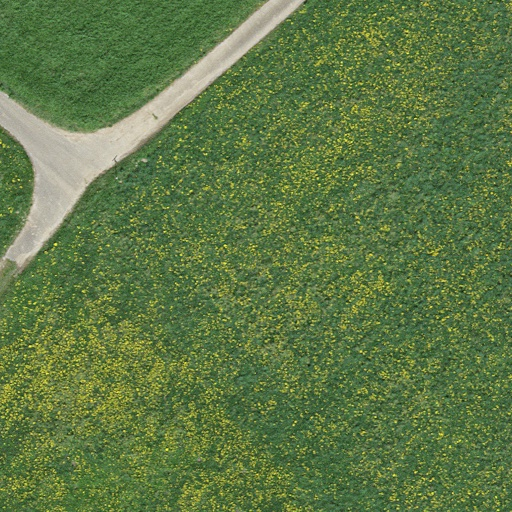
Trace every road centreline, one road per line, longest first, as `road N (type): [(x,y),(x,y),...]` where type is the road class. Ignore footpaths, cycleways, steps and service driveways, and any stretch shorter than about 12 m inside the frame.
road 1 (track): [(288,0),(80,183)]
road 2 (track): [(80,183),(0,291)]
